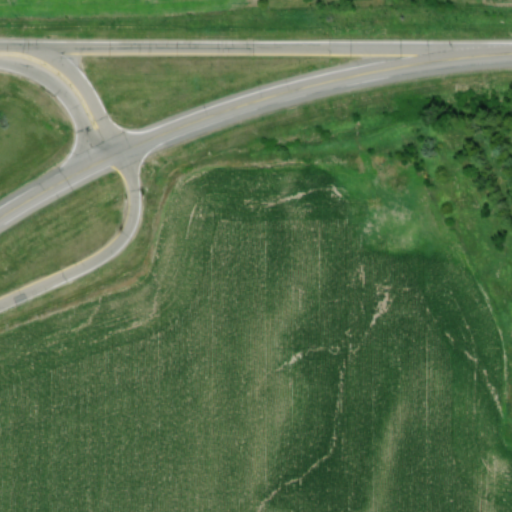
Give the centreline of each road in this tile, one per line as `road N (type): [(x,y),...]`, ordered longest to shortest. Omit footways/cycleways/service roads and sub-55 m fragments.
road 1 (secondary): [(511,46),(25,44)]
road 2 (primary): [(119,149),(340,75),(511,50)]
road 3 (secondary): [(0,300),(91,260),(124,235),(135,201),(119,149)]
road 4 (secondary): [(119,149),(73,68),(45,50),(0,44)]
road 5 (secondary): [(0,59),(40,69),(67,88),(103,157)]
